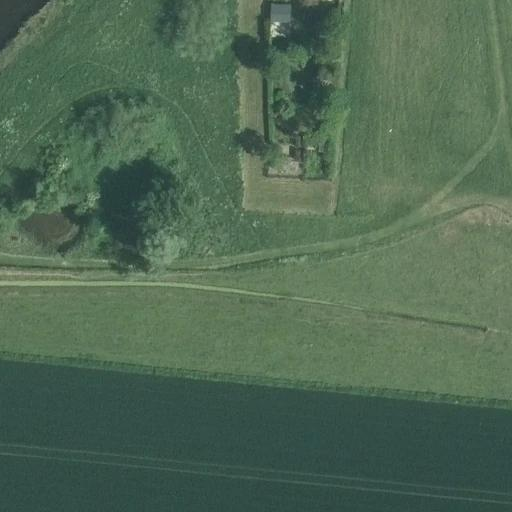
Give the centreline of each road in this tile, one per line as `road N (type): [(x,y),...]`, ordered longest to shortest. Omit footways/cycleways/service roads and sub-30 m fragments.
road 1 (track): [(0,257),(222,266),(353,240),(406,224),(433,205)]
road 2 (track): [(433,205),(500,132),(485,0)]
